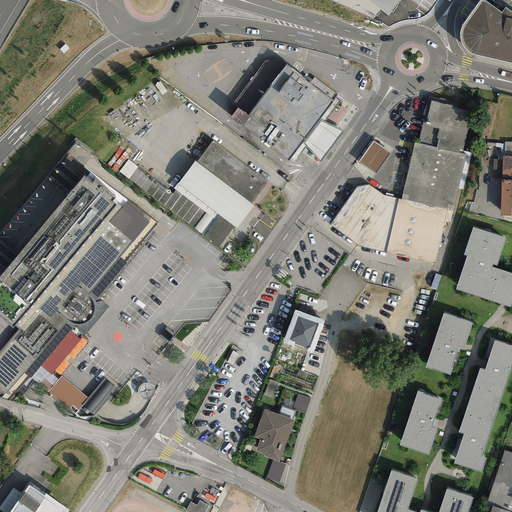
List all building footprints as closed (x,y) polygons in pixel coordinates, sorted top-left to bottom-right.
[(375,0),(389,10),(396,0),(375,0)] [(511,17),(484,0),(482,0),(468,25),(465,34),(465,40),(467,45),(470,51),(477,56),(511,63),(511,17)] [(334,97),(286,61),(242,122),(290,157),(304,139),(320,117),(334,97)] [(369,183),(357,184),(330,222),(360,243),(433,262),(444,218),(449,219),(466,152),(459,150),(460,147),(463,147),(473,108),(432,97),(422,135),(440,139),(437,148),(416,142),(405,186),(402,198),(383,193),(369,183)] [(335,127),(320,117),(304,139),(315,153),(320,160),(340,130),(335,127)] [(275,182),(215,137),(175,189),(208,215),(197,229),(223,249),(275,182)] [(391,150),(373,138),(357,160),(375,172),(391,150)] [(511,153),(503,153),(502,175),(501,175),(500,211),(511,211),(511,153)] [(156,220),(90,164),(0,270),(0,318),(16,332),(0,351),(0,389),(10,398),(77,323),(83,325),(90,324),(96,321),(100,314),(102,307),(100,300),(93,294),(156,220)] [(507,233),(473,222),(464,249),(467,250),(456,286),(510,304),(511,299),(511,269),(496,264),(507,233)] [(320,317),(297,309),(287,335),(311,344),(320,317)] [(472,318),(443,309),(427,362),(450,369),(458,342),(464,344),(472,318)] [(511,341),(494,335),(484,365),(479,363),(457,427),(462,429),(452,458),(480,468),(485,454),(481,453),(511,359),(511,341)] [(317,353),(309,350),(306,357),(314,361),(317,353)] [(83,402),(94,411),(115,384),(104,375),(83,402)] [(278,381),(269,378),(263,394),(273,397),(278,381)] [(442,395),(419,387),(402,440),(429,449),(437,423),(433,422),(442,395)] [(310,397),(298,393),(292,408),(305,412),(310,397)] [(278,411),(264,406),(253,434),(256,435),(260,437),(255,448),(265,452),(264,453),(279,459),(294,417),(293,417),(296,410),(281,404),(278,411)] [(511,511),(511,451),(504,449),(482,511),(511,511)] [(285,463),(272,459),(266,478),(278,482),(285,463)] [(416,476),(390,467),(374,511),(466,511),(473,494),(447,485),(438,510),(421,504),(419,509),(406,505),(416,476)] [(70,511),(73,509),(33,481),(10,511),(70,511)] [(200,508),(192,503),(187,511),(207,511),(211,507),(203,502),(200,508)]
